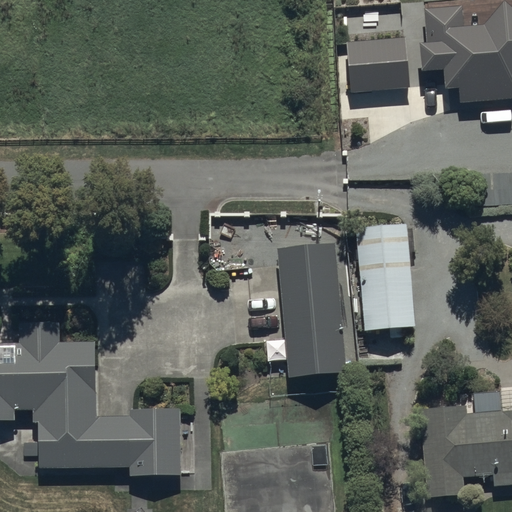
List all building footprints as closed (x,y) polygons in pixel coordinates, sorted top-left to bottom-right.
[(464,12),(426,15),(428,50),(422,51),(425,82),(446,80),(448,99),(461,98),(462,110),(511,105),(511,12),(508,9),(487,33),(466,35),(464,12)] [(511,176),(488,177),(489,209),(511,208),(511,176)] [(415,322),(406,218),(356,222),(364,326),(415,322)] [(333,238),(277,244),(288,372),(345,367),(333,238)] [(0,417),(15,417),(15,406),(32,406),(32,418),(38,418),(39,464),(130,462),(130,471),(179,470),(177,406),(130,406),(130,413),(95,414),(94,337),(59,338),(59,318),(18,319),(18,338),(0,337),(0,417)] [(466,401),(420,405),(427,493),(464,490),(463,473),(493,470),(494,481),(511,479),(511,405),(467,409),(466,401)]
